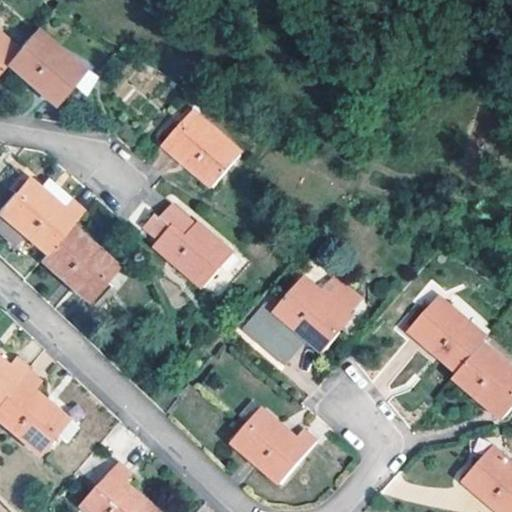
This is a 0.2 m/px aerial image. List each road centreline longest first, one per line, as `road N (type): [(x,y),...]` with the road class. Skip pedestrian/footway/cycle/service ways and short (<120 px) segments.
road 1 (residential): [(0,275),(252,511)]
road 2 (residential): [(0,133),(66,147),(117,178)]
